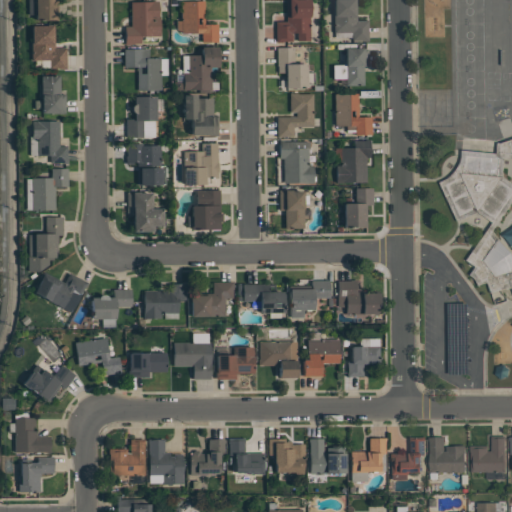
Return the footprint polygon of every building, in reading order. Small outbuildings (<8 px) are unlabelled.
[(37,20),(36,14),(28,14),(28,0),(58,0),(58,20),(37,20)] [(160,35),(141,36),(141,43),(131,43),(131,44),(125,45),(125,26),(131,26),(130,1),(153,1),(153,0),(159,0),(159,16),(160,16),(160,35)] [(204,0),(204,24),(218,24),(218,42),(202,42),(202,32),(182,33),(182,32),(177,28),(177,20),(182,20),(182,1),(204,0)] [(311,0),(311,16),(309,16),(310,41),(297,41),(297,32),(292,32),(292,40),(282,41),(282,42),(276,42),(276,21),(286,21),(286,0),(311,0)] [(335,0),(356,0),(356,20),(368,20),(368,41),(362,41),(362,40),(352,40),(352,37),(335,37),(335,32),(334,32),(334,15),(335,15),(335,0)] [(67,68),(58,68),(58,67),(50,68),(50,60),(31,60),(31,42),(32,42),(32,25),(47,25),(47,24),(54,24),(54,47),(66,47),(67,68)] [(219,46),(220,67),(211,67),(211,89),(209,89),(209,92),(184,92),(183,73),(182,73),(182,55),(202,55),(202,46),(219,46)] [(287,88),(286,72),(277,73),(277,47),(294,47),(294,64),(308,63),(308,72),(315,72),(315,85),(308,85),(308,88),(287,88)] [(149,58),(160,58),(167,58),(167,74),(161,75),(161,90),(137,90),(137,67),(124,67),(124,49),(140,49),(140,48),(149,48),(149,58)] [(364,85),(346,85),(346,78),(333,79),(333,65),(346,64),(346,48),(364,48),(368,48),(368,66),(364,66),(364,85)] [(60,75),(60,94),(65,94),(65,113),(52,113),(42,113),(42,97),(41,97),(41,75),(52,75),(60,75)] [(313,126),(293,126),(293,136),(284,136),(277,137),(277,116),(296,116),(296,112),(290,112),(290,93),(298,93),(298,94),(313,93),(313,126)] [(335,125),(335,93),(357,93),(358,117),(371,116),(371,134),(356,134),(355,125),(335,125)] [(192,135),(192,119),(184,119),(185,95),(197,95),(197,98),(213,98),(213,115),(218,115),(218,136),(209,136),(209,135),(192,135)] [(135,113),(134,112),(133,111),(133,110),(132,108),(132,107),(133,106),(134,105),(135,104),(135,96),(156,96),(157,120),(154,120),(155,137),(126,137),(126,119),(135,119),(135,113)] [(67,163),(60,163),(50,163),(50,155),(36,155),(29,155),(29,136),(31,136),(31,121),(59,121),(59,146),(67,146),(67,163)] [(511,286),(489,294),(485,283),(476,286),(475,283),(474,280),(471,277),(468,275),(474,267),(464,260),(491,223),(478,212),(456,222),(437,183),(442,181),(446,178),(450,175),(454,171),(457,166),(459,161),(460,155),(460,150),(495,153),(496,143),(511,137),(511,286)] [(354,140),(365,140),(365,139),(371,139),(371,157),(366,157),(366,182),(343,182),(343,183),(337,183),(336,165),(341,165),(341,148),(354,147),(354,140)] [(315,183),(284,183),(284,158),(279,158),(279,140),(283,140),(283,141),(307,141),(307,142),(309,142),(309,148),(308,148),(308,165),(315,165),(315,183)] [(138,185),(137,162),(134,162),(134,164),(126,164),(126,156),(127,156),(127,144),(143,143),(143,145),(160,145),(160,167),(162,167),(162,185),(138,185)] [(201,151),(201,143),(217,143),(217,162),(218,162),(219,172),(217,172),(217,178),(206,178),(206,184),(185,185),(185,169),(183,169),(183,151),(201,151)] [(54,210),(32,210),(32,209),(26,209),(26,178),(31,178),(51,177),(51,168),(68,168),(68,186),(54,186),(54,210)] [(345,227),(345,203),(355,203),(355,188),(372,188),(373,205),(366,205),(367,227),(345,227)] [(196,190),(219,190),(220,213),(222,213),(222,221),(220,221),(220,229),(193,230),(192,206),(197,206),(196,190)] [(304,191),(304,195),(309,195),(309,205),(305,205),(305,209),(303,209),(304,228),(285,228),(285,210),(279,210),(279,190),(293,190),(293,191),(304,191)] [(163,208),(164,226),(154,226),(154,232),(134,232),(134,212),(127,212),(127,192),(140,192),(140,193),(152,193),(152,208),(163,208)] [(28,271),(27,256),(28,256),(28,234),(35,234),(35,233),(45,233),(45,217),(62,216),(63,235),(57,235),(58,257),(53,257),(53,260),(48,260),(49,271),(28,271)] [(34,292),(41,279),(41,278),(44,272),(64,282),(69,272),(88,282),(85,287),(84,287),(71,312),(50,301),(51,301),(34,292)] [(381,314),(346,314),(346,307),(338,306),(338,281),(350,281),(350,279),(357,279),(356,291),(362,291),(362,293),(381,293),(381,314)] [(291,317),(290,289),(311,289),(311,280),(329,280),(330,297),(315,298),(315,309),(303,310),(303,317),(291,317)] [(224,298),(224,316),(192,316),(192,301),(189,301),(189,295),(210,295),(210,293),(213,293),(213,282),(233,281),(233,289),(232,289),(232,298),(224,298)] [(144,290),(167,290),(167,283),(185,283),(185,300),(178,300),(178,318),(164,318),(164,313),(160,313),(160,318),(144,318),(144,290)] [(275,292),(284,292),(284,313),(261,313),(261,301),(243,301),(243,300),(237,300),(237,284),(275,283),(275,292)] [(99,298),(100,296),(101,295),(102,294),(104,294),(105,294),(107,295),(108,296),(109,297),(113,297),(113,289),(131,289),(131,306),(117,306),(117,318),(115,319),(115,327),(102,327),(102,319),(93,319),(92,298),(99,298)] [(211,342),(211,379),(193,379),(193,366),(173,366),(173,342),(192,342),(192,333),(208,333),(208,342),(211,342)] [(75,342),(107,337),(109,358),(119,356),(121,372),(103,375),(101,362),(78,365),(75,342)] [(379,364),(363,363),(362,376),(347,376),(347,373),(348,373),(348,362),(352,362),(352,346),(359,346),(359,338),(380,338),(379,364)] [(339,339),(339,363),(322,363),(322,376),(302,376),(302,360),(308,360),(307,339),(339,339)] [(258,365),(258,359),(259,359),(259,342),(296,341),(297,360),(298,360),(299,377),(280,378),(280,367),(277,367),(277,365),(258,365)] [(253,347),(254,373),(236,373),(236,379),(216,379),(216,370),(217,370),(217,355),(233,355),(233,347),(253,347)] [(167,352),(167,371),(148,371),(148,377),(128,377),(128,368),(129,368),(129,353),(148,353),(148,352),(167,352)] [(22,383),(31,371),(32,371),(37,365),(44,370),(44,369),(52,376),(61,364),(75,375),(65,388),(61,385),(47,403),(32,391),(32,390),(22,383)] [(15,452),(14,418),(34,417),(34,426),(32,426),(32,431),(36,431),(36,436),(50,436),(50,451),(15,452)] [(426,436),(426,442),(425,442),(425,454),(423,454),(423,456),(422,456),(422,471),(408,471),(408,474),(406,474),(406,479),(392,479),(392,474),(390,474),(390,453),(409,453),(409,436),(426,436)] [(471,472),(471,451),(470,451),(470,446),(488,445),(488,451),(492,451),(492,436),(506,436),(506,442),(506,471),(471,472)] [(236,472),(236,457),(235,457),(235,455),(229,455),(229,442),(228,442),(228,438),(244,437),(244,453),(263,452),(263,473),(247,474),(247,472),(236,472)] [(385,437),(385,453),(386,453),(386,471),(367,471),(368,481),(351,481),(351,451),(363,451),(363,452),(366,452),(366,451),(369,451),(369,437),(385,437)] [(466,445),(466,450),(464,450),(465,472),(438,472),(438,479),(431,479),(430,441),(429,441),(429,437),(444,437),(444,451),(447,451),(447,446),(466,445)] [(108,448),(126,448),(126,454),(130,454),(130,439),(144,438),(144,442),(143,442),(144,475),(109,475),(109,453),(108,453),(108,448)] [(163,438),(164,452),(169,452),(169,453),(182,453),(182,483),(172,483),(171,485),(167,485),(166,483),(162,484),(162,482),(149,483),(148,454),(149,454),(149,442),(148,442),(148,439),(163,438)] [(304,443),(305,453),(303,453),(303,458),(304,458),(304,473),(287,473),(287,471),(277,471),(277,463),(275,463),(275,454),(268,454),(268,438),(279,438),(279,442),(287,442),(287,441),(291,441),(292,444),(304,443)] [(346,445),(346,472),(310,473),(309,441),(308,441),(308,438),(323,438),(323,452),(326,452),(326,447),(332,447),(331,445),(346,445)] [(221,472),(206,472),(206,474),(189,475),(189,453),(191,453),(194,450),(198,450),(201,453),(208,453),(208,439),(225,439),(225,442),(224,442),(224,452),(221,452),(221,472)] [(18,491),(18,475),(21,475),(20,462),(36,462),(36,461),(37,461),(37,457),(49,457),(49,456),(53,456),(53,472),(39,473),(39,491),(18,491)] [(150,504),(150,511),(117,511),(117,498),(131,498),(131,503),(136,503),(136,504),(150,504)] [(267,511),(268,502),(275,502),(275,509),(302,509),(302,511),(267,511)] [(478,511),(478,502),(496,502),(496,511),(478,511)]
